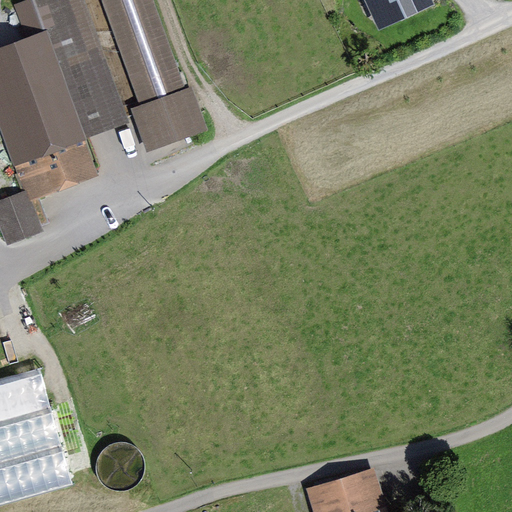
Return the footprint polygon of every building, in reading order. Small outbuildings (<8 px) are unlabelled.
[(0,200),(0,231),(4,245),(37,234),(26,202),(90,178),(76,140),(132,119),(88,0),(39,0),(26,4),(38,35),(0,49),(0,145),(2,151),(18,194),(0,200)] [(147,0),(106,0),(144,106),(134,109),(147,145),(202,125),(190,89),(181,93),(147,0)] [(427,0),(358,0),(373,33),(431,8),(427,0)] [(39,374),(0,383),(0,506),(69,489),(39,374)] [(345,499),(377,489),(370,469),(338,479),(345,499)] [(345,499),(338,479),(304,490),(311,511),(383,511),(377,489),(345,499)]
